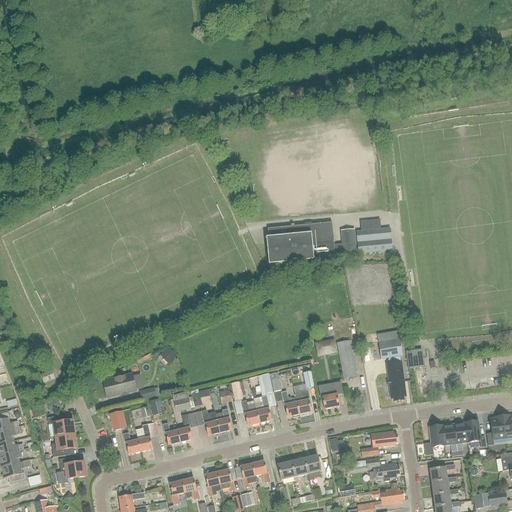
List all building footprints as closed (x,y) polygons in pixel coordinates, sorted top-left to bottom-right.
[(335,251),(332,224),(268,230),(269,239),(266,239),(269,266),(314,262),(314,261),(336,259),(335,257),(343,257),(343,250),(335,251)] [(357,233),(359,255),(392,251),(390,230),(357,233)] [(354,231),(341,232),(343,250),(343,257),(344,259),(357,258),(354,233),(354,231)] [(377,335),(381,360),(402,357),(398,331),(377,335)] [(333,340),(323,342),(326,356),(336,354),(333,340)] [(343,381),(358,378),(352,341),(337,344),(343,381)] [(160,356),(169,365),(178,357),(169,348),(160,356)] [(422,351),(406,353),(409,370),(424,368),(422,351)] [(392,399),(394,399),(395,402),(403,401),(403,397),(405,397),(402,372),(401,372),(400,363),(387,365),(392,399)] [(44,384),(55,380),(52,371),(41,375),(44,384)] [(274,393),(282,391),(278,374),(270,375),(274,393)] [(304,375),(307,387),(314,385),(311,374),(304,375)] [(267,397),(261,399),(254,400),(254,402),(257,413),(260,424),(271,422),(269,411),(270,411),(269,408),(277,407),(269,375),(262,377),(267,397)] [(114,381),(108,382),(111,397),(119,395),(129,392),(136,391),(132,376),(125,378),(114,381)] [(337,396),(343,395),(340,381),(318,385),(320,399),(322,399),(337,396)] [(235,402),(240,401),(243,400),(239,383),(231,384),(235,402)] [(142,400),(156,396),(154,388),(140,392),(142,400)] [(199,390),(190,392),(192,399),(194,408),(203,406),(199,390)] [(232,401),(229,391),(220,393),(222,403),(232,401)] [(304,402),(297,404),(299,415),(311,413),(309,402),(310,401),(308,392),(302,393),(304,402)] [(287,393),(281,394),(284,407),(285,407),(287,418),(299,415),(297,404),(290,405),(287,393)] [(297,404),(304,402),(302,393),(295,395),(297,404)] [(337,396),(322,399),(324,410),(340,407),(337,396)] [(58,399),(46,404),(49,411),(61,407),(58,399)] [(189,399),(175,403),(177,413),(192,409),(194,408),(192,399),(189,399)] [(158,400),(149,403),(153,417),(162,415),(158,400)] [(241,403),(243,413),(244,416),(245,416),(247,427),(260,424),(257,413),(254,402),(247,404),(247,402),(241,403)] [(147,407),(141,409),(144,419),(150,417),(147,407)] [(34,420),(46,416),(43,408),(32,412),(34,420)] [(217,422),(220,434),(232,431),(229,420),(230,420),(228,410),(222,412),(224,421),(217,422)] [(220,434),(217,422),(215,414),(208,415),(207,411),(201,413),(205,426),(208,437),(220,434)] [(0,433),(19,429),(17,422),(9,424),(8,420),(10,419),(8,412),(0,413),(0,433)] [(123,412),(109,415),(113,432),(127,429),(123,412)] [(185,430),(178,432),(181,444),(192,441),(190,430),(191,430),(188,416),(182,418),(185,430)] [(502,417),(505,436),(511,435),(511,417),(509,418),(509,416),(502,417)] [(67,423),(66,417),(48,419),(49,426),(54,425),(56,438),(75,435),(73,422),(67,423)] [(505,436),(502,417),(495,418),(496,420),(490,420),(492,435),(486,436),(488,446),(494,446),(493,438),(505,436)] [(465,423),(468,443),(480,442),(480,448),(486,448),(484,437),(479,437),(477,422),(465,423)] [(465,423),(453,425),(456,445),(468,443),(465,423)] [(168,425),(162,426),(165,435),(166,435),(168,446),(181,444),(178,432),(171,434),(168,425)] [(442,427),(444,446),(456,445),(453,425),(442,427)] [(145,440),(138,442),(141,453),(153,450),(150,440),(151,440),(148,426),(142,427),(143,429),(145,440)] [(444,446),(442,427),(430,428),(432,444),(424,445),(425,457),(433,455),(432,448),(444,446)] [(19,429),(0,433),(0,445),(14,442),(13,437),(21,435),(19,429)] [(394,433),(371,435),(373,449),(362,451),(362,457),(379,456),(378,452),(378,449),(396,447),(396,444),(398,444),(397,435),(394,436),(394,433)] [(129,434),(123,436),(125,445),(126,445),(129,456),(141,453),(138,442),(131,443),(129,436),(129,434)] [(52,446),(53,459),(66,457),(65,451),(76,449),(75,435),(56,438),(57,445),(52,446)] [(14,442),(0,445),(0,456),(20,452),(19,446),(18,445),(15,446),(14,442)] [(20,452),(0,456),(0,463),(1,468),(19,464),(18,459),(22,458),(20,452)] [(303,457),(304,460),(307,475),(321,472),(318,457),(309,458),(309,455),(303,457)] [(511,457),(511,458),(501,460),(503,472),(510,471),(511,479),(511,457)] [(86,477),(84,464),(72,465),(72,459),(59,461),(61,474),(67,473),(68,480),(86,477)] [(296,459),(290,460),(291,463),(294,479),(307,475),(304,460),(296,462),(296,459)] [(373,468),(375,481),(383,480),(383,483),(391,482),(390,480),(398,479),(398,477),(400,476),(399,467),(396,468),(396,464),(380,466),(379,460),(367,462),(367,461),(352,463),(353,469),(368,467),(368,469),(373,468)] [(19,464),(1,468),(4,480),(9,478),(10,485),(26,482),(24,474),(22,475),(21,470),(32,468),(30,461),(19,464)] [(264,462),(252,465),(255,477),(263,475),(265,484),(270,483),(268,474),(267,474),(264,462)] [(283,462),(277,463),(281,482),(294,479),(291,463),(283,465),(283,462)] [(252,465),(241,468),(244,480),(243,480),(245,489),(250,488),(248,479),(255,477),(252,465)] [(446,469),(430,471),(432,483),(448,481),(447,479),(446,472),(455,470),(455,466),(445,467),(446,469)] [(471,468),(469,471),(470,475),(473,477),(476,476),(478,473),(477,470),(475,468),(471,468)] [(229,471),(217,474),(220,485),(227,484),(229,493),(235,491),(233,482),(232,482),(229,471)] [(217,474),(205,477),(208,488),(207,488),(210,498),(215,496),(213,487),(220,485),(217,474)] [(40,476),(28,479),(30,488),(42,484),(40,476)] [(448,481),(432,483),(433,495),(449,493),(449,491),(448,484),(457,483),(456,478),(447,479),(448,481)] [(194,480),(182,482),(185,494),(192,492),(194,501),(200,500),(198,491),(197,491),(194,480)] [(182,482),(170,485),(173,497),(172,497),(174,506),(180,505),(177,496),(185,494),(182,482)] [(42,494),(54,491),(53,485),(41,489),(42,494)] [(331,488),(325,489),(326,496),(333,494),(331,488)] [(401,501),(404,501),(403,492),(400,492),(399,489),(372,493),(373,500),(380,498),(381,502),(357,505),(358,511),(375,511),(375,507),(379,507),(379,508),(402,504),(401,501)] [(319,490),(311,492),(312,496),(313,501),(322,499),(319,490)] [(449,493),(433,495),(435,508),(451,506),(451,504),(450,496),(458,495),(458,490),(449,491),(449,493)] [(244,508),(255,506),(252,493),(241,496),(244,508)] [(277,493),(271,494),(274,506),(280,505),(277,493)] [(131,497),(120,498),(121,510),(133,509),(132,501),(145,500),(144,494),(131,496),(131,497)] [(506,494),(488,496),(489,506),(507,504),(506,494)] [(236,511),(245,510),(244,508),(241,496),(232,498),(235,511),(236,511)] [(312,496),(299,499),(300,504),(313,501),(312,496)] [(300,504),(299,499),(298,499),(297,497),(291,499),(292,506),(300,504)] [(47,501),(35,504),(36,511),(56,511),(56,508),(48,509),(47,501)] [(451,506),(435,508),(435,511),(451,511),(451,508),(460,507),(459,503),(451,504),(451,506)]
